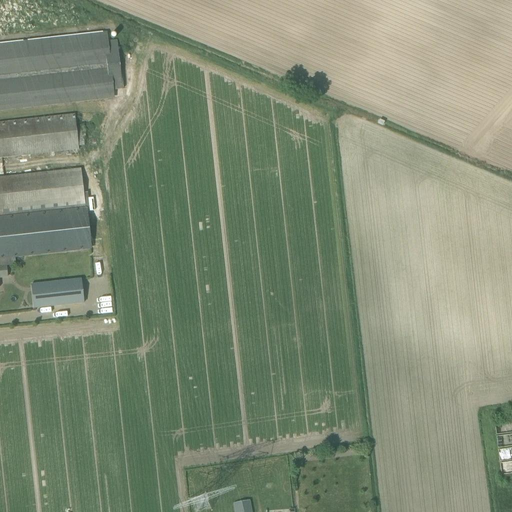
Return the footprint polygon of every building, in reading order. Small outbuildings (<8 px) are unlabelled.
[(110,91),(122,89),(117,41),(105,42),(104,33),(0,44),(0,111),(111,99),(110,91)] [(0,158),(78,150),(78,147),(75,115),(0,123),(0,158)] [(81,170),(0,178),(0,213),(84,204),(83,193),(81,170)] [(85,212),(94,211),(93,198),(88,199),(87,193),(83,193),(84,204),(0,213),(0,259),(89,250),(85,212)] [(81,279),(41,284),(31,285),(34,309),(44,308),(83,303),(81,279)] [(251,511),(250,500),(234,503),(235,511),(251,511)]
